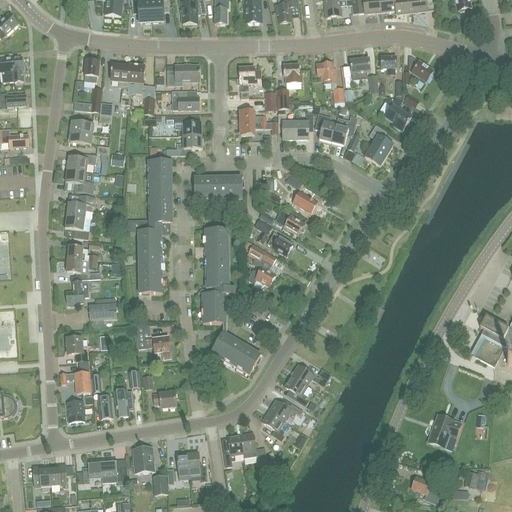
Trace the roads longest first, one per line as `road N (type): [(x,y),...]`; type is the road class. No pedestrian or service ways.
road 1 (residential): [(53,446),(42,214),(64,35)]
road 2 (tertiary): [(362,511),(437,328),(511,220)]
road 3 (residential): [(209,422),(247,405),(384,198)]
road 4 (tertiary): [(485,57),(390,36),(312,45)]
road 5 (residential): [(384,198),(440,134),(485,57)]
road 6 (residential): [(384,198),(318,160),(220,163)]
road 7 (tertiary): [(219,47),(64,35)]
road 8 (residential): [(53,446),(194,424)]
road 9 (residential): [(184,303),(185,164)]
road 10 (residential): [(181,511),(222,507),(209,422)]
road 11 (residential): [(194,424),(184,303)]
